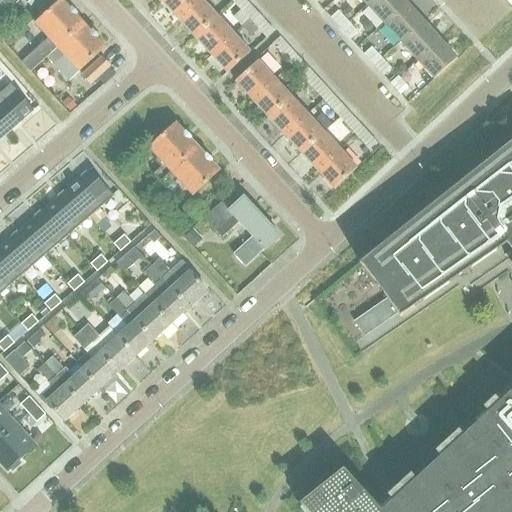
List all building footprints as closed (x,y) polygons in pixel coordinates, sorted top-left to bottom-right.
[(0,0),(0,18),(20,0),(0,0)] [(33,0),(21,0),(21,1),(28,9),(35,2),(33,0)] [(48,39),(21,63),(30,73),(47,58),(84,24),(62,0),(35,25),(48,39)] [(164,0),(162,2),(178,20),(199,0),(164,0)] [(200,0),(199,0),(178,20),(194,38),(217,17),(200,0)] [(241,27),(257,13),(244,0),(242,0),(236,6),(241,11),(233,18),(241,27)] [(406,2),(403,0),(371,0),(366,5),(382,23),(406,2)] [(422,21),(406,2),(382,23),(399,42),(422,21)] [(340,29),(348,23),(338,12),(331,19),(340,29)] [(257,13),(241,27),(250,36),(258,29),(263,35),(271,28),(257,13)] [(217,17),(194,38),(210,55),(233,35),(217,17)] [(439,39),(422,21),(399,42),(416,60),(439,39)] [(358,33),(348,23),(340,29),(350,40),(358,33)] [(84,24),(47,58),(53,65),(68,81),(78,71),(79,72),(106,48),(84,24)] [(233,35),(210,55),(227,74),(250,53),(233,35)] [(290,65),(298,58),(279,38),(272,45),(290,65)] [(456,58),(439,39),(416,60),(433,79),(456,58)] [(374,65),(381,59),(372,49),(365,55),(374,65)] [(101,57),(81,75),(91,86),(97,80),(102,86),(114,76),(115,76),(109,69),(111,68),(101,57)] [(298,58),(290,65),(304,80),(311,73),(298,58)] [(391,69),(381,59),(374,65),(384,76),(391,69)] [(252,100),(274,80),(258,62),(235,82),(252,100)] [(401,94),(408,88),(398,77),(391,84),(401,94)] [(322,100),(330,93),(317,79),(309,86),(322,100)] [(274,80),(252,100),(268,118),(290,97),(274,80)] [(33,111),(10,84),(0,93),(0,119),(10,131),(33,111)] [(343,107),(330,93),(322,100),(335,114),(343,107)] [(290,97),(268,118),(284,135),(306,115),(290,97)] [(69,101),(61,107),(65,113),(68,116),(76,109),(69,101)] [(355,135),(362,128),(349,114),(341,121),(355,135)] [(306,115),(284,135),(300,153),(323,132),(306,115)] [(0,139),(10,131),(0,119),(0,139)] [(161,182),(197,148),(175,124),(149,148),(165,165),(154,175),(161,182)] [(377,144),(362,128),(355,135),(369,151),(377,144)] [(323,132),(300,153),(316,170),(339,150),(323,132)] [(343,469),(299,504),(306,511),(511,511),(511,141),(359,264),(383,294),(385,297),(395,311),(399,318),(479,263),(507,243),(511,249),(511,393),(511,392),(381,511),(343,469)] [(197,148),(161,182),(167,189),(178,179),(193,196),(219,172),(197,148)] [(339,150),(316,170),(333,189),(356,169),(339,150)] [(113,197),(91,170),(67,190),(90,217),(113,197)] [(90,217),(67,190),(44,211),(66,237),(90,217)] [(245,268),(279,236),(243,197),(234,206),(226,198),(204,218),(222,238),(239,222),(252,237),(233,255),(245,268)] [(56,246),(66,237),(44,211),(20,231),(43,257),(56,246)] [(194,229),(183,238),(193,249),(204,240),(194,229)] [(43,257),(20,231),(0,247),(0,254),(20,277),(43,257)] [(155,234),(147,241),(152,247),(161,240),(155,234)] [(119,252),(130,243),(123,235),(113,244),(119,252)] [(134,248),(115,264),(123,273),(142,257),(134,248)] [(0,254),(0,293),(20,277),(0,254)] [(90,264),(96,272),(107,263),(100,255),(90,264)] [(158,260),(151,266),(189,308),(207,291),(189,272),(191,271),(181,261),(169,272),(158,260)] [(189,308),(151,266),(144,273),(155,285),(145,294),(171,324),(189,308)] [(112,270),(111,273),(114,276),(117,276),(120,274),(120,271),(118,268),(115,267),(112,270)] [(66,284),(73,292),(80,286),(84,283),(77,275),(66,284)] [(85,291),(80,295),(87,303),(96,295),(89,287),(85,291)] [(171,324),(145,294),(134,304),(123,292),(116,299),(153,340),(171,324)] [(43,304),(50,312),(61,303),(54,295),(43,304)] [(385,297),(353,319),(363,333),(395,311),(385,297)] [(153,340),(116,299),(108,306),(128,327),(118,336),(136,356),(153,340)] [(48,312),(43,306),(38,311),(43,317),(48,312)] [(20,324),(27,332),(38,323),(31,315),(20,324)] [(136,356),(118,336),(109,327),(99,337),(87,325),(80,331),(118,373),(136,356)] [(118,373),(80,331),(73,338),(87,353),(76,363),(82,369),(100,389),(118,373)] [(0,349),(3,353),(14,343),(7,336),(0,341),(0,349)] [(30,338),(26,342),(33,350),(40,344),(33,336),(30,338)] [(23,344),(15,352),(22,359),(30,352),(23,344)] [(19,377),(29,368),(14,351),(4,361),(19,377)] [(100,389),(82,369),(73,377),(65,368),(63,369),(52,357),(45,364),(82,405),(100,389)] [(45,364),(37,371),(51,385),(40,395),(46,402),(64,421),(82,405),(45,364)] [(36,406),(28,397),(19,405),(27,414),(36,406)] [(0,439),(17,425),(0,406),(0,439)] [(36,423),(45,415),(36,406),(27,414),(36,423)] [(18,461),(35,445),(17,425),(0,439),(0,464),(6,471),(6,472),(9,469),(12,472),(21,464),(18,461)]
